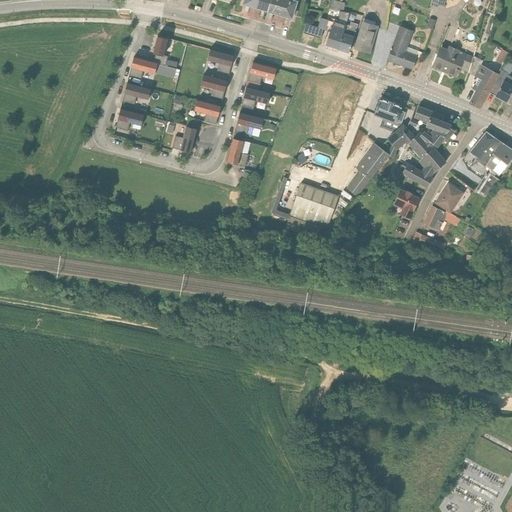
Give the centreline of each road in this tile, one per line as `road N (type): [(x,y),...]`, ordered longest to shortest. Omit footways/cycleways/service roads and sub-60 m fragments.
road 1 (residential): [(247,50),(208,182),(108,164),(97,141),(140,22)]
road 2 (track): [(0,316),(303,372),(334,395)]
road 3 (tertiary): [(247,50),(482,133)]
road 4 (track): [(334,395),(489,416)]
road 5 (tertiary): [(0,22),(140,22)]
road 6 (residential): [(408,251),(482,133)]
road 7 (track): [(343,511),(314,441),(318,414),(334,395)]
